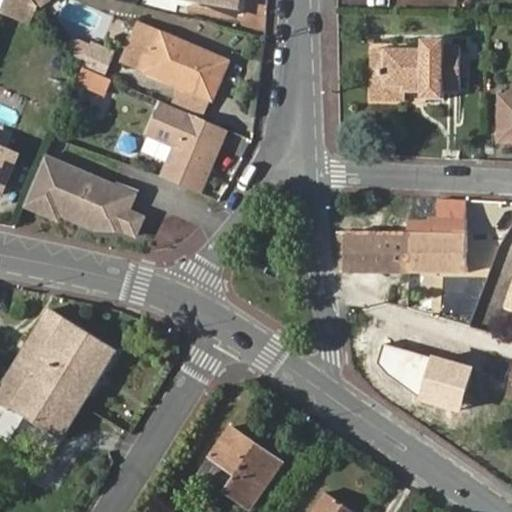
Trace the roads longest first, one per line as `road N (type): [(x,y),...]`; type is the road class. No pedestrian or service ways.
road 1 (tertiary): [(331,394),(335,353),(312,172)]
road 2 (residential): [(233,331),(201,358),(108,511)]
road 3 (tertiary): [(331,394),(506,511)]
road 4 (residential): [(312,172),(511,179)]
road 5 (tertiary): [(0,256),(187,299)]
road 6 (tertiary): [(280,165),(187,299)]
road 7 (tertiary): [(308,125),(314,0)]
